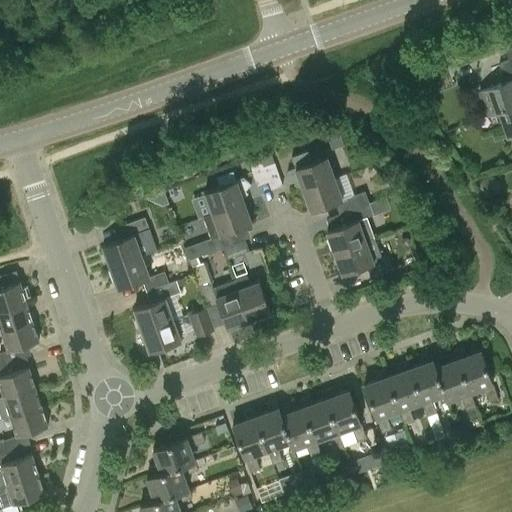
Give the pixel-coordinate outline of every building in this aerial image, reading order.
[(511,46),(505,49),(509,61),(498,65),(505,83),(479,93),(488,116),(499,112),(508,139),(511,137),(511,46)] [(328,156),(312,162),(308,150),(291,157),(295,168),(287,171),(286,180),(294,181),(295,185),(304,186),(306,190),(336,179),(328,156)] [(268,181),(259,159),(257,152),(246,156),(257,186),(268,181)] [(283,185),(272,155),(259,159),(268,181),(271,189),(283,185)] [(336,179),(306,190),(313,211),(336,203),(340,213),(347,211),(370,204),(365,192),(344,200),(336,179)] [(206,192),(214,212),(203,216),(203,217),(245,203),(237,180),(206,192)] [(253,224),(245,203),(203,217),(211,239),(207,241),(211,252),(222,248),(245,239),(250,237),(246,226),(253,224)] [(347,211),(348,211),(352,223),(328,231),(335,253),(375,238),(368,217),(374,215),(370,204),(347,211)] [(111,267),(143,255),(135,235),(150,230),(146,218),(123,226),(127,237),(103,246),(111,267)] [(375,238),(335,253),(342,274),(367,266),(371,277),(393,269),(389,257),(382,259),(375,238)] [(249,251),(245,239),(222,248),(227,259),(249,251)] [(150,276),(143,255),(111,267),(119,288),(143,280),(148,292),(155,289),(170,284),(165,272),(150,276)] [(246,274),(234,279),(250,321),(272,313),(260,281),(250,285),(246,274)] [(234,279),(213,287),(211,282),(200,286),(207,306),(208,309),(219,305),(228,328),(250,321),(234,279)] [(170,284),(155,289),(160,300),(135,309),(143,330),(175,319),(174,319),(167,298),(182,292),(177,281),(170,284)] [(0,310),(26,302),(20,282),(0,288),(0,310)] [(32,321),(26,302),(0,310),(0,330),(1,331),(32,321)] [(175,319),(143,330),(152,352),(182,341),(179,332),(192,327),(196,336),(215,329),(208,309),(207,306),(174,319),(175,319)] [(39,341),(32,321),(1,331),(8,351),(39,341)] [(470,393),(484,389),(489,403),(499,399),(482,351),(468,356),(465,349),(455,353),(458,360),(457,360),(470,393)] [(424,364),(412,369),(410,369),(421,403),(422,403),(427,417),(437,414),(432,399),(444,395),(433,361),(434,361),(432,354),(422,357),(424,364)] [(442,358),(434,361),(433,361),(444,395),(446,402),(460,397),(465,411),(467,411),(475,408),(470,393),(457,360),(445,364),(442,358)] [(402,372),(388,377),(399,411),(409,437),(418,434),(409,408),(421,403),(410,369),(412,369),(409,362),(400,365),(402,372)] [(3,363),(0,363),(0,384),(4,397),(35,387),(29,367),(7,374),(3,363)] [(388,377),(387,370),(378,373),(380,381),(365,386),(382,434),(391,430),(386,416),(399,411),(388,377)] [(4,397),(0,398),(0,413),(2,419),(10,416),(42,406),(35,387),(4,397)] [(339,433),(352,428),(357,442),(367,438),(350,391),(336,396),(333,389),(324,392),(326,399),(325,399),(339,433)] [(339,433),(325,399),(313,404),(311,397),(301,401),(304,407),(303,408),(316,441),(330,436),(335,450),(344,447),(339,433)] [(279,409),(279,408),(277,401),(267,405),(270,412),(256,417),(267,450),(272,465),(282,462),(277,447),(290,442),(279,409)] [(288,405),(279,408),(279,409),(290,442),(292,449),(306,444),(311,459),(321,455),(316,441),(303,408),(290,412),(288,405)] [(42,406),(10,416),(17,436),(48,426),(42,406)] [(267,450),(256,417),(253,410),(244,413),(247,420),(233,425),(250,473),(259,470),(254,455),(267,450)] [(204,442),(201,433),(152,450),(157,465),(151,467),(154,476),(196,459),(191,446),(204,442)] [(355,458),(360,471),(386,462),(382,449),(355,458)] [(7,451),(0,453),(0,486),(38,474),(32,454),(10,461),(7,451)] [(196,459),(154,476),(146,479),(151,493),(145,495),(148,505),(189,488),(185,475),(200,470),(199,467),(209,464),(206,456),(196,459)] [(45,494),(38,474),(0,486),(0,501),(2,508),(14,504),(45,494)] [(189,488),(148,505),(141,507),(142,511),(181,511),(178,503),(192,498),(189,488)]
